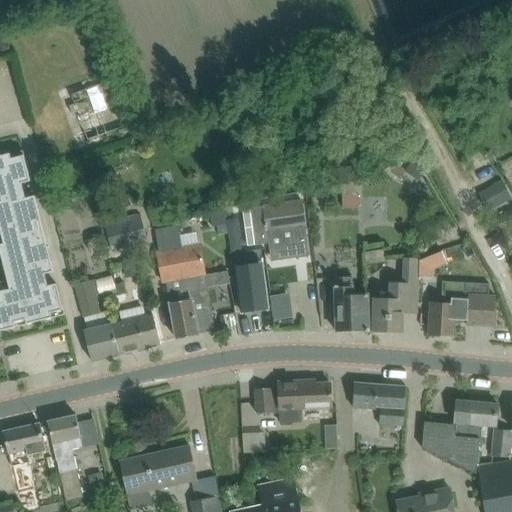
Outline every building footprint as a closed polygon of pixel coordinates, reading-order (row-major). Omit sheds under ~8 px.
[(93,7),(82,10),(86,24),(97,21),(93,7)] [(5,83),(2,66),(0,66),(0,104),(13,103),(10,83),(5,83)] [(29,176),(27,170),(24,155),(11,158),(10,153),(0,155),(0,231),(1,232),(4,243),(0,243),(0,249),(10,289),(1,291),(0,287),(0,330),(15,326),(14,322),(25,319),(26,323),(51,317),(49,313),(63,309),(56,284),(47,286),(44,274),(53,271),(34,195),(25,197),(22,183),(30,181),(29,176)] [(412,162),(405,172),(418,180),(425,170),(412,162)] [(487,172),(494,187),(511,178),(511,172),(507,162),(487,172)] [(359,182),(341,182),(342,196),(358,195),(359,195),(359,182)] [(105,199),(94,202),(96,212),(108,209),(105,199)] [(264,208),(241,211),(245,246),(269,242),(270,253),(294,250),(295,258),(310,256),(307,236),(305,227),(306,227),(303,202),(298,202),(264,206),(264,208)] [(110,246),(146,237),(140,212),(104,220),(110,246)] [(223,212),(210,214),(212,227),(225,225),(223,212)] [(173,230),(157,232),(160,252),(158,252),(160,263),(163,283),(166,283),(168,290),(177,339),(178,339),(199,335),(198,331),(215,328),(212,308),(206,275),(201,244),(199,244),(183,247),(181,235),(179,228),(173,230)] [(236,242),(228,243),(230,253),(241,251),(240,244),(236,242)] [(441,277),(468,278),(470,250),(442,248),(441,277)] [(383,250),(365,253),(367,264),(385,261),(383,250)] [(135,259),(121,263),(124,274),(138,271),(135,259)] [(404,284),(391,284),(390,300),(374,300),(373,332),(403,332),(404,313),(418,313),(419,278),(419,261),(419,260),(405,259),(404,284)] [(419,261),(419,278),(432,278),(432,270),(432,269),(419,261)] [(266,264),(239,268),(245,307),(271,303),(266,264)] [(227,271),(219,273),(221,285),(229,283),(227,271)] [(115,285),(112,276),(95,280),(98,293),(98,294),(106,292),(116,289),(115,285)] [(352,277),(335,277),(337,332),(369,331),(368,295),(353,295),(352,277)] [(87,331),(84,332),(92,361),(120,355),(112,324),(111,325),(107,311),(101,312),(96,294),(98,293),(95,280),(94,279),(74,285),(87,331)] [(489,297),(489,285),(443,282),(442,304),(431,303),(429,335),(453,336),(454,324),(467,325),(467,326),(495,327),(497,297),(489,297)] [(123,283),(115,285),(116,289),(118,295),(126,293),(123,283)] [(160,344),(153,314),(112,324),(120,355),(160,344)] [(279,391),(272,392),(272,389),(256,390),(257,413),(279,412),(280,422),(303,421),(302,408),(332,406),(331,384),(300,385),(300,381),(278,383),(279,391)] [(379,425),(403,426),(406,387),(355,383),(353,407),(376,409),(376,406),(381,406),(379,425)] [(455,424),(425,421),(423,447),(476,472),(481,426),(496,427),(498,405),(457,401),(455,423),(455,424)] [(76,416),(48,422),(66,500),(83,496),(73,449),(99,443),(94,420),(78,423),(76,416)] [(27,469),(26,463),(30,462),(29,455),(46,451),(40,424),(3,432),(11,467),(12,466),(18,492),(32,488),(29,475),(33,474),(31,468),(27,469)] [(491,457),(509,459),(511,432),(494,430),(491,457)] [(223,511),(220,496),(202,500),(194,466),(190,446),(120,462),(128,495),(193,480),(197,499),(192,500),(194,511),(223,511)] [(336,456),(315,460),(317,471),(338,467),(336,456)] [(511,511),(511,460),(478,467),(485,511),(511,511)] [(102,473),(88,476),(91,491),(105,488),(102,473)] [(258,487),(262,506),(235,511),(301,511),(295,479),(258,487)] [(453,511),(450,492),(397,502),(399,511),(453,511)]
